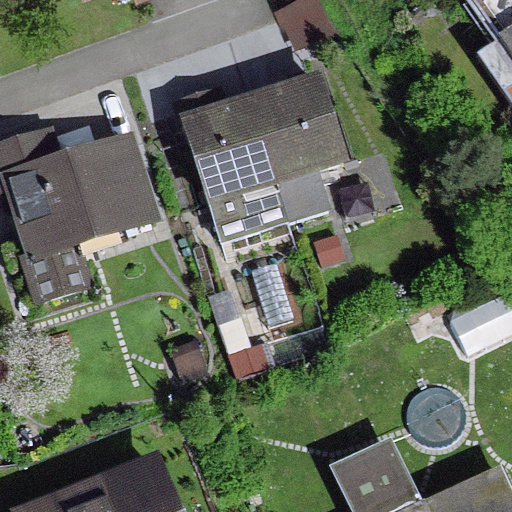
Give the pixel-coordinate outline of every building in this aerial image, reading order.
[(310,0),(292,0),(272,9),(281,32),(320,14),(310,0)] [(511,0),(458,0),(511,77),(511,0)] [(314,90),(248,111),(279,213),(283,226),(320,215),(308,176),(339,167),(314,90)] [(248,111),(181,132),(205,209),(228,202),(236,227),(279,213),(248,111)] [(26,262),(20,264),(34,308),(84,292),(70,250),(147,225),(123,150),(55,172),(45,143),(0,156),(0,192),(7,191),(28,259),(26,260),(26,262)] [(274,319),(243,330),(253,359),(285,347),(274,319)] [(191,347),(167,356),(176,380),(199,371),(191,347)] [(510,511),(495,478),(422,511),(405,511),(376,451),(336,470),(356,511),(510,511)] [(166,511),(151,474),(53,511),(166,511)]
